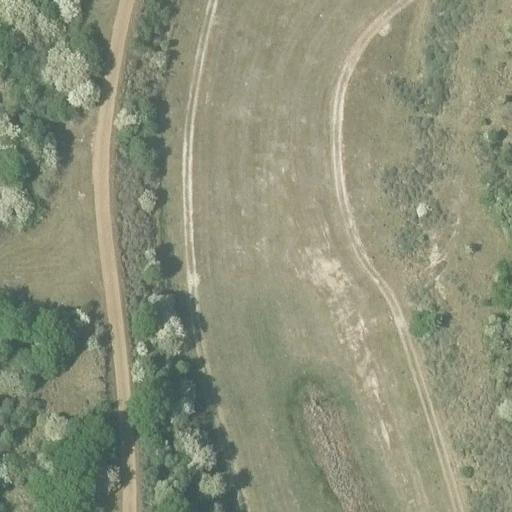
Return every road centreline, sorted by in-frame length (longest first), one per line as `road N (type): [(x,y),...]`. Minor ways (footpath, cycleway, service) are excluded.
road 1 (track): [(457,511),(396,310),(343,216),(331,139),(335,101),(356,46),(398,0)]
road 2 (track): [(244,511),(197,341),(185,248),(183,158),(213,0)]
road 3 (track): [(127,511),(99,190),(125,0)]
